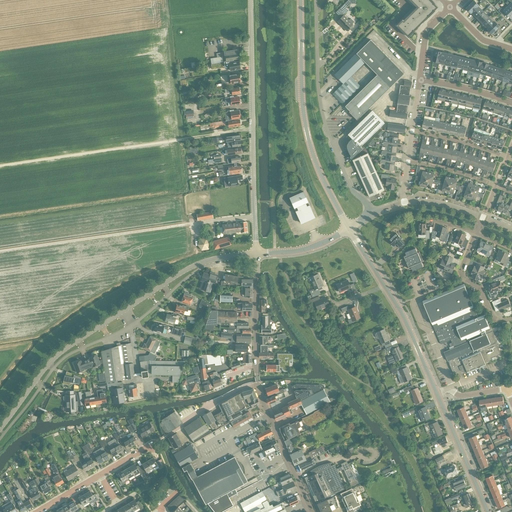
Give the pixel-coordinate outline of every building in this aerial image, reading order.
[(410,0),(417,7),(417,8),(400,25),(399,27),(397,25),(398,25),(397,24),(396,25),(408,37),(409,36),(408,35),(412,31),(412,32),(413,31),(428,16),(429,15),(428,15),(432,11),(433,12),(434,11),(433,10),(435,7),(433,5),(433,4),(434,4),(433,3),(432,3),(428,0),(410,0)] [(477,6),(479,5),(475,1),(472,4),(470,2),(466,6),(470,9),(468,10),(471,13),(472,12),(477,6)] [(340,8),(336,12),(341,18),(337,21),(346,30),(349,27),(351,28),(353,26),(352,24),(354,22),(351,18),(348,21),(343,16),(348,11),(346,8),(347,7),(344,4),(340,8)] [(511,17),(511,10),(507,6),(506,5),(502,9),(502,8),(499,11),(504,16),(506,13),(511,19),(511,17)] [(477,19),(483,12),(477,6),(472,12),(475,15),(474,16),(477,19)] [(483,23),(489,18),(483,12),(477,19),(479,21),(480,20),(481,21),(480,22),(482,24),(483,23)] [(496,22),(491,16),(489,18),(483,23),(489,29),(496,22)] [(497,29),(500,26),(496,22),(489,29),(488,30),(490,32),(491,31),(495,35),(499,31),(497,29)] [(391,61),(379,48),(370,40),(334,75),(343,84),(350,77),(365,62),(377,75),(391,61)] [(224,63),(211,64),(212,69),(227,67),(227,70),(230,70),(240,69),(240,68),(241,67),(240,66),(240,65),(239,61),(235,62),(235,59),(239,58),(237,50),(225,52),(222,53),(216,53),(217,58),(222,57),(223,61),(224,61),(224,63)] [(441,53),(437,52),(437,51),(436,51),(433,63),(439,64),(442,52),(441,52),(441,53)] [(444,65),(447,55),(445,55),(445,54),(442,53),(442,52),(439,64),(444,65)] [(453,56),(451,56),(451,55),(447,54),(447,55),(444,65),(451,67),(451,65),(453,56)] [(451,67),(451,68),(456,69),(457,67),(459,58),(457,57),(453,56),(451,65),(451,67)] [(468,71),(470,61),(469,60),(469,59),(465,58),(464,59),(462,68),(462,70),(468,71)] [(474,73),(477,61),(476,61),(476,62),(474,62),(475,61),(470,60),(470,61),(468,71),(474,73)] [(349,112),(356,120),(403,74),(391,61),(377,75),(345,106),(349,111),(349,112)] [(480,74),(483,63),(482,62),(482,63),(477,62),(478,61),(477,61),(474,73),(480,74)] [(485,76),(489,65),(488,65),(484,63),(483,63),(480,74),(485,76)] [(491,67),(489,66),(490,65),(489,65),(485,76),(486,76),(486,74),(491,76),(495,67),(491,66),(491,67)] [(497,69),(495,68),(495,67),(491,76),(497,78),(500,69),(497,68),(497,69)] [(503,80),(506,71),(503,70),(502,71),(501,70),(501,69),(500,69),(497,78),(503,80)] [(509,82),(511,73),(508,72),(508,73),(506,72),(507,71),(506,71),(503,80),(509,82)] [(229,75),(228,75),(229,79),(230,79),(231,83),(238,82),(240,82),(241,81),(241,79),(240,78),(239,73),(229,75)] [(360,87),(358,84),(350,77),(343,84),(332,94),(342,104),(360,87)] [(410,89),(411,82),(404,81),(403,86),(400,85),(399,94),(398,94),(397,104),(396,111),(390,110),(389,117),(406,119),(407,112),(408,105),(409,100),(409,96),(410,89)] [(444,102),(447,91),(440,89),(437,100),(444,102)] [(454,92),(447,91),(444,102),(451,103),(454,92)] [(461,94),(454,92),(451,103),(458,105),(461,94)] [(468,96),(461,94),(458,105),(466,107),(468,96)] [(231,102),(231,106),(240,104),(240,103),(241,103),(240,101),(239,97),(233,97),(233,96),(225,98),(226,102),(231,102)] [(475,98),(475,97),(468,96),(466,107),(473,108),(475,98)] [(475,98),(473,108),(480,110),(482,99),(475,98)] [(488,111),(491,102),(486,100),(483,109),(488,111)] [(493,113),(496,104),(491,102),(488,111),(493,113)] [(501,105),(496,104),(493,113),(498,114),(501,105)] [(506,107),(501,105),(498,114),(503,116),(506,107)] [(511,109),(506,107),(503,116),(509,118),(511,109)] [(228,120),(231,119),(240,118),(240,117),(241,117),(240,114),(240,115),(239,110),(233,111),(233,110),(230,111),(227,111),(227,114),(228,120)] [(351,159),(352,159),(352,158),(362,148),(360,147),(384,123),(372,110),(348,134),(352,139),(348,143),(347,144),(347,145),(346,146),(346,147),(347,148),(347,149),(350,156),(350,157),(349,157),(349,158),(350,159),(351,159)] [(231,120),(216,122),(217,127),(224,126),(228,125),(229,128),(240,126),(239,120),(231,121),(231,120)] [(404,133),(405,126),(388,123),(387,127),(385,127),(384,130),(404,133)] [(476,142),(480,130),(475,128),(474,131),(471,139),(474,140),(474,141),(476,142)] [(485,132),(480,130),(476,142),(478,143),(478,142),(481,143),(485,132)] [(490,133),(485,132),(481,143),(484,144),(484,145),(486,146),(489,136),(490,133)] [(399,144),(400,141),(398,141),(399,135),(384,133),(383,136),(388,138),(388,142),(397,144),(399,144)] [(431,146),(426,144),(427,140),(425,140),(426,136),(423,136),(422,138),(423,138),(421,148),(430,150),(431,146)] [(495,138),(494,138),(489,136),(486,146),(488,146),(488,145),(492,146),(495,138)] [(439,152),(440,148),(435,146),(436,142),(434,142),(435,138),(432,138),(432,140),(431,146),(430,150),(439,152)] [(500,139),(495,138),(492,146),(495,147),(494,148),(496,149),(500,139)] [(500,139),(496,149),(498,150),(499,148),(502,150),(505,141),(500,139)] [(448,154),(449,150),(444,149),(445,144),(443,144),(444,140),(441,140),(441,142),(440,148),(439,152),(448,154)] [(398,153),(399,150),(396,150),(397,144),(388,142),(383,142),(382,145),(387,147),(387,151),(386,151),(396,153),(398,153)] [(458,156),(460,152),(454,151),(455,146),(452,146),(453,142),(450,142),(450,144),(449,150),(448,154),(458,156)] [(467,159),(469,155),(464,153),(465,149),(463,149),(464,145),(462,144),(461,146),(461,147),(460,152),(458,156),(467,159)] [(478,158),(473,156),(474,152),(472,152),(473,148),(471,147),(470,149),(470,150),(469,155),(467,159),(476,162),(478,158)] [(429,155),(430,150),(421,148),(419,158),(418,158),(418,160),(420,161),(421,157),(423,158),(424,154),(429,155)] [(438,157),(439,152),(430,150),(429,155),(428,160),(427,160),(427,162),(430,163),(430,159),(432,160),(433,156),(438,157)] [(485,165),(486,161),(482,159),(483,155),(481,154),(482,151),(479,150),(479,152),(478,158),(476,162),(485,165)] [(386,151),(387,151),(382,151),(381,154),(386,156),(385,160),(395,162),(397,162),(398,159),(395,158),(396,153),(386,151)] [(447,159),(448,154),(439,152),(438,157),(437,162),(436,162),(436,164),(439,165),(439,161),(442,162),(442,158),(447,159)] [(384,190),(376,173),(367,153),(352,160),(369,197),(374,195),(374,196),(375,196),(376,197),(377,196),(378,196),(379,195),(379,194),(379,193),(379,192),(384,190)] [(485,165),(494,168),(496,164),(491,162),(492,158),(490,157),(491,154),(488,153),(488,155),(486,161),(485,165)] [(457,161),(458,156),(448,154),(447,159),(446,164),(445,166),(448,167),(449,163),(451,164),(452,160),(457,161)] [(466,164),(467,159),(458,156),(457,161),(455,166),(454,168),(457,169),(458,166),(460,166),(461,162),(466,164)] [(385,160),(381,159),(379,163),(385,165),(384,169),(395,171),(396,168),(394,167),(395,162),(385,160)] [(475,167),(476,162),(467,159),(466,164),(464,169),(463,169),(463,171),(466,172),(467,169),(469,169),(470,165),(475,167)] [(484,170),(485,165),(476,162),(475,167),(473,172),(472,172),(472,174),(474,175),(476,171),(478,172),(479,168),(484,170)] [(483,178),(484,174),(487,175),(488,171),(493,173),(494,168),(485,165),(484,170),(482,175),(481,175),(481,177),(483,178)] [(429,173),(428,173),(423,172),(422,177),(416,176),(416,178),(427,180),(429,173)] [(439,181),(433,179),(434,174),(429,173),(427,180),(438,183),(439,181)] [(395,187),(396,179),(389,178),(390,175),(381,174),(381,178),(386,178),(385,185),(388,186),(387,189),(393,190),(394,186),(395,187)] [(225,187),(229,186),(238,185),(237,180),(242,179),(242,175),(227,177),(228,178),(224,179),(225,187)] [(450,186),(452,178),(446,177),(444,182),(439,181),(438,183),(450,186)] [(426,188),(427,180),(416,178),(415,180),(421,181),(420,186),(426,188)] [(461,189),(461,187),(456,185),(457,180),(452,178),(450,186),(461,189)] [(438,185),(438,183),(427,180),(426,188),(431,189),(432,183),(438,185)] [(448,193),(450,186),(438,183),(438,185),(443,186),(442,191),(448,193)] [(472,192),(474,185),(469,183),(467,188),(461,187),(461,189),(472,192)] [(472,192),(483,196),(484,194),(478,192),(480,187),(474,185),(472,192)] [(460,192),(461,189),(450,186),(448,193),(453,194),(455,189),(458,190),(458,192),(460,192)] [(469,199),(472,192),(461,189),(460,192),(462,193),(462,191),(466,192),(464,198),(469,199)] [(289,198),(294,209),(300,223),(314,217),(303,192),(289,198)] [(482,198),(483,196),(472,192),(469,199),(475,201),(477,196),(482,198)] [(502,213),(505,204),(501,202),(503,196),(500,195),(494,209),(497,210),(497,211),(502,213)] [(509,215),(511,209),(511,201),(510,206),(505,204),(502,213),(506,215),(506,214),(509,215)] [(198,221),(213,218),(212,212),(196,214),(198,221)] [(247,232),(246,222),(222,224),(223,234),(247,232)] [(429,239),(429,231),(426,231),(426,224),(419,224),(418,234),(426,235),(426,239),(429,239)] [(446,233),(447,228),(439,226),(437,232),(433,231),(431,238),(435,239),(436,236),(439,237),(439,238),(440,239),(442,240),(441,241),(447,243),(449,234),(446,233)] [(465,238),(466,235),(459,232),(455,242),(454,243),(458,244),(458,243),(462,245),(461,246),(466,248),(469,241),(466,240),(466,239),(465,238)] [(396,244),(400,248),(404,244),(400,240),(401,239),(396,233),(388,240),(389,241),(390,240),(394,245),(393,245),(394,246),(396,244)] [(231,245),(231,244),(229,236),(212,241),(214,250),(231,245)] [(209,250),(211,244),(211,243),(206,238),(200,238),(197,245),(201,251),(209,250)] [(489,257),(493,247),(481,242),(477,250),(486,254),(486,255),(489,257)] [(413,268),(414,271),(423,267),(421,262),(423,261),(419,252),(418,253),(416,248),(406,252),(407,255),(404,256),(405,258),(404,259),(405,262),(404,262),(405,265),(406,265),(407,268),(409,267),(410,269),(413,268)] [(505,266),(508,261),(505,260),(508,254),(500,250),(497,255),(500,256),(498,260),(502,262),(501,264),(505,266)] [(444,260),(443,260),(439,268),(452,273),(455,265),(451,263),(453,258),(446,255),(444,260)] [(483,270),(484,267),(477,264),(476,267),(474,267),(471,274),(473,274),(472,277),(479,280),(480,277),(482,278),(485,271),(483,270)] [(217,275),(210,273),(210,275),(204,273),(201,281),(203,281),(201,289),(210,292),(213,282),(215,283),(217,275)] [(237,282),(238,276),(225,274),(224,281),(221,281),(221,285),(235,286),(235,283),(238,283),(238,282),(237,282)] [(312,297),(321,294),(318,288),(323,286),(318,274),(310,277),(315,289),(309,291),(312,297)] [(492,299),(496,297),(495,295),(498,294),(497,292),(498,290),(503,288),(500,282),(506,279),(504,275),(492,280),(493,284),(489,286),(490,289),(488,290),(491,297),(492,299)] [(347,280),(336,285),(340,293),(350,288),(352,291),(356,289),(353,283),(349,285),(347,280)] [(478,318),(474,307),(464,284),(423,301),(441,344),(451,340),(452,343),(447,345),(449,347),(453,345),(454,348),(445,352),(444,352),(448,361),(449,361),(450,364),(449,364),(454,373),(461,370),(462,371),(462,372),(463,372),(464,372),(465,373),(466,372),(467,372),(468,372),(486,364),(486,365),(486,364),(485,363),(493,360),(492,358),(501,354),(497,340),(489,323),(488,324),(484,315),(478,318)] [(252,287),(244,286),(244,289),(242,289),(242,295),(244,295),(244,297),(252,298),(252,287)] [(192,298),(190,297),(191,294),(187,293),(186,296),(184,295),(182,302),(191,305),(190,305),(193,306),(195,301),(192,300),(192,298)] [(265,308),(265,304),(265,303),(266,303),(266,300),(263,300),(263,296),(259,296),(259,312),(265,312),(270,312),(269,308),(265,308)] [(329,305),(326,297),(320,300),(319,296),(310,300),(312,304),(314,303),(317,310),(329,305)] [(500,299),(492,302),(496,311),(499,310),(500,310),(500,311),(511,306),(508,300),(501,303),(500,299)] [(205,302),(202,310),(208,312),(211,305),(205,302)] [(182,306),(181,306),(182,304),(180,304),(179,305),(177,305),(176,308),(175,307),(174,312),(186,315),(189,307),(186,306),(185,306),(182,305),(182,306)] [(360,318),(355,307),(349,309),(347,306),(341,308),(342,312),(348,310),(351,318),(348,320),(349,324),(353,322),(353,321),(360,318)] [(205,318),(207,313),(208,312),(202,310),(199,315),(205,318)] [(217,310),(211,310),(206,324),(210,325),(217,325),(229,326),(229,323),(237,323),(237,312),(217,311),(217,310)] [(165,317),(164,320),(165,320),(165,321),(174,324),(177,324),(179,320),(180,316),(171,314),(171,315),(167,314),(166,317),(165,317)] [(262,325),(261,325),(261,333),(265,333),(266,334),(269,334),(269,333),(271,333),(273,333),(274,332),(274,330),(273,329),(271,329),(271,325),(270,325),(270,320),(271,320),(271,316),(262,316),(262,325)] [(161,325),(155,323),(154,331),(162,333),(162,332),(166,333),(167,329),(168,326),(165,325),(161,324),(161,325)] [(182,330),(173,327),(171,334),(181,336),(182,330)] [(388,344),(387,341),(390,340),(388,334),(387,334),(384,329),(377,332),(377,333),(376,333),(376,334),(376,335),(377,337),(378,338),(379,339),(379,338),(382,343),(383,346),(385,345),(384,345),(388,344)] [(236,334),(232,334),(232,333),(221,332),(220,337),(231,339),(231,342),(236,342),(251,342),(251,334),(236,334)] [(185,336),(183,343),(190,345),(192,338),(185,336)] [(160,342),(150,337),(146,345),(144,344),(142,348),(154,354),(160,342)] [(117,346),(101,351),(106,382),(117,381),(135,378),(130,343),(122,345),(121,345),(117,346)] [(259,358),(260,358),(273,358),(273,353),(268,353),(268,348),(273,348),(273,345),(261,345),(261,353),(259,353),(259,358)] [(386,348),(384,349),(385,353),(388,352),(391,350),(394,355),(387,358),(390,364),(403,358),(399,347),(394,349),(392,346),(386,348)] [(148,355),(139,357),(140,362),(149,361),(154,361),(157,356),(149,353),(148,355)] [(221,364),(220,356),(220,355),(198,354),(199,359),(201,380),(207,379),(205,364),(215,363),(217,363),(218,365),(221,364)] [(243,363),(251,363),(252,354),(243,354),(243,363)] [(266,365),(266,372),(276,372),(276,371),(279,371),(279,368),(282,367),(282,369),(283,370),(285,371),(286,371),(288,370),(288,369),(289,367),(289,363),(289,362),(288,358),(292,358),(292,354),(294,354),(277,354),(277,358),(281,358),(281,362),(279,363),(279,365),(276,365),(266,365)] [(86,360),(89,368),(93,367),(95,366),(95,367),(96,367),(98,366),(98,365),(100,364),(96,355),(89,357),(90,358),(86,360)] [(84,370),(89,368),(86,360),(81,362),(80,360),(73,363),(77,372),(80,370),(81,371),(84,370)] [(149,361),(140,362),(141,371),(142,377),(152,376),(152,375),(156,374),(156,375),(172,375),(172,382),(178,382),(185,361),(183,361),(176,361),(154,361),(149,361)] [(406,365),(397,368),(398,371),(399,371),(401,375),(398,377),(401,383),(404,382),(412,379),(406,365)] [(200,384),(197,374),(197,373),(195,373),(195,375),(185,378),(186,380),(181,381),(183,386),(186,385),(189,386),(190,391),(189,393),(191,394),(192,392),(199,390),(197,385),(200,384)] [(63,381),(63,384),(69,385),(70,384),(72,384),(72,383),(73,384),(75,384),(75,383),(79,384),(80,378),(80,377),(74,375),(73,377),(65,375),(63,381)] [(219,377),(213,380),(212,380),(211,376),(210,376),(212,380),(214,387),(222,385),(219,377)] [(212,387),(211,384),(211,382),(210,383),(209,380),(202,382),(203,386),(202,386),(204,391),(212,389),(211,387),(212,387)] [(124,402),(122,389),(122,388),(123,388),(122,382),(116,383),(117,387),(114,388),(115,395),(112,396),(113,403),(124,402)] [(279,390),(277,384),(265,388),(268,396),(275,393),(276,395),(285,391),(284,388),(279,390)] [(296,384),(292,387),(297,396),(298,396),(298,398),(300,401),(323,389),(321,385),(296,384)] [(127,397),(130,396),(130,398),(134,397),(134,396),(137,396),(136,391),(137,390),(136,385),(134,385),(134,388),(129,389),(129,391),(126,391),(127,397)] [(413,385),(403,389),(404,392),(410,389),(411,391),(414,398),(415,400),(414,401),(416,404),(423,401),(418,388),(414,389),(413,385)] [(242,392),(237,395),(242,403),(244,408),(245,407),(248,406),(247,403),(251,401),(250,400),(257,397),(253,388),(242,392)] [(330,402),(328,399),(323,390),(319,392),(317,393),(314,395),(311,396),(308,397),(306,399),(303,400),(300,401),(301,403),(307,414),(330,402)] [(66,395),(65,396),(66,411),(75,411),(74,395),(73,395),(73,392),(66,392),(66,395)] [(244,408),(242,403),(237,395),(228,400),(235,413),(240,411),(244,408)] [(268,404),(270,403),(279,400),(277,395),(266,399),(268,404)] [(245,407),(244,408),(246,410),(248,409),(259,404),(257,397),(250,400),(251,401),(247,403),(248,406),(245,407)] [(273,410),(277,408),(284,402),(283,398),(279,400),(270,403),(270,404),(273,410)] [(289,405),(291,408),(301,403),(300,401),(298,398),(288,403),(289,405)] [(228,400),(218,405),(222,411),(228,422),(233,420),(232,419),(230,416),(235,413),(228,400)] [(293,413),(291,408),(289,405),(282,409),(283,411),(274,415),(277,421),(293,413)] [(422,422),(431,418),(426,407),(417,410),(422,422)] [(316,425),(316,424),(316,423),(326,418),(325,413),(325,412),(322,408),(314,412),(313,413),(306,417),(301,418),(302,420),(299,421),(298,421),(290,424),(289,423),(282,427),(279,428),(280,431),(282,436),(283,438),(284,441),(290,438),(300,433),(309,429),(316,425)] [(183,423),(175,411),(174,410),(160,418),(161,420),(162,422),(159,423),(166,434),(183,423)] [(215,423),(214,421),(215,420),(210,411),(202,415),(208,425),(209,424),(210,425),(212,429),(215,428),(217,427),(216,424),(215,423)] [(220,427),(228,422),(222,411),(214,415),(218,423),(216,424),(217,427),(215,428),(216,430),(221,427),(220,427)] [(240,411),(235,413),(230,416),(232,419),(241,414),(240,411)] [(236,426),(252,417),(249,411),(233,420),(230,422),(234,427),(236,426)] [(210,429),(209,430),(200,417),(184,428),(192,441),(193,443),(212,432),(210,429)] [(472,426),(470,421),(463,424),(465,429),(472,426)] [(443,434),(437,422),(431,424),(430,422),(424,424),(425,428),(427,427),(429,430),(432,429),(434,433),(433,434),(434,437),(443,434)] [(154,430),(149,423),(146,424),(146,425),(138,430),(142,438),(146,435),(151,432),(151,431),(154,430)] [(136,435),(134,432),(130,425),(127,427),(130,432),(130,433),(126,435),(132,445),(137,442),(136,440),(138,439),(136,435)] [(118,431),(118,432),(116,428),(113,429),(114,430),(120,440),(122,439),(124,442),(123,442),(127,449),(132,445),(126,435),(122,437),(118,431)] [(268,436),(272,434),(273,434),(270,428),(257,435),(256,433),(245,438),(249,446),(265,438),(265,439),(268,437),(268,436)] [(176,434),(168,438),(174,448),(182,444),(176,434)] [(441,445),(448,443),(445,437),(439,440),(439,439),(432,442),(433,446),(440,443),(441,445)] [(290,438),(284,441),(289,451),(290,454),(290,455),(295,465),(306,459),(301,449),(295,452),(291,444),(293,443),(290,438)] [(118,453),(123,450),(119,443),(118,442),(117,443),(115,439),(111,441),(118,453)] [(103,449),(106,448),(101,440),(99,442),(102,447),(97,450),(104,461),(109,457),(105,451),(103,449)] [(473,448),(480,445),(482,444),(482,443),(481,441),(480,440),(478,441),(478,440),(471,443),(473,448)] [(113,456),(118,453),(111,441),(107,443),(110,447),(109,448),(109,449),(113,456)] [(246,448),(249,454),(262,448),(258,442),(246,448)] [(261,458),(279,450),(280,450),(276,442),(261,449),(263,451),(259,453),(261,458)] [(89,457),(91,455),(87,448),(85,445),(82,447),(85,452),(82,454),(86,462),(90,468),(95,465),(91,458),(90,458),(89,457)] [(198,458),(191,445),(173,454),(181,468),(198,458)] [(97,450),(93,452),(90,446),(87,448),(91,455),(94,454),(96,457),(95,457),(99,463),(104,461),(97,450)] [(322,446),(309,453),(312,458),(325,451),(322,446)] [(443,452),(442,452),(440,446),(433,449),(435,455),(443,452)] [(506,454),(511,451),(511,448),(502,453),(501,452),(499,453),(500,456),(504,455),(506,454)] [(77,463),(73,456),(72,455),(69,457),(70,460),(71,460),(74,465),(77,463)] [(435,459),(438,465),(446,461),(443,455),(435,459)] [(147,461),(152,469),(158,465),(159,468),(162,466),(158,460),(156,462),(153,457),(147,461)] [(248,482),(234,457),(197,476),(190,463),(182,467),(184,471),(190,482),(193,480),(205,504),(208,503),(214,511),(220,511),(233,505),(231,501),(229,497),(237,493),(235,488),(248,482)] [(310,467),(315,464),(313,458),(298,465),(300,468),(301,471),(310,467)] [(489,466),(487,460),(486,460),(479,463),(482,469),(489,466)] [(147,472),(152,469),(147,461),(142,464),(142,465),(140,467),(144,473),(146,472),(147,472)] [(351,469),(348,464),(346,461),(341,464),(342,466),(336,469),(334,464),(331,465),(329,463),(325,463),(320,465),(315,467),(310,471),(312,475),(308,477),(308,476),(304,477),(308,485),(309,484),(314,495),(313,496),(316,502),(317,504),(325,500),(331,497),(331,495),(345,489),(338,472),(343,469),(351,486),(360,482),(359,482),(350,469),(351,469)] [(85,471),(90,468),(86,462),(81,465),(85,471)] [(144,473),(140,467),(137,468),(135,463),(129,467),(130,468),(134,475),(139,472),(141,475),(144,473)] [(64,482),(59,474),(58,472),(59,471),(54,464),(51,466),(54,471),(53,471),(55,475),(52,477),(57,486),(64,482)] [(458,474),(454,466),(453,465),(451,466),(450,467),(444,470),(448,478),(458,474)] [(79,473),(75,466),(64,473),(68,480),(74,477),(79,473)] [(128,478),(134,475),(130,468),(129,467),(123,470),(128,478)] [(123,481),(128,478),(123,470),(118,474),(121,478),(118,480),(121,485),(124,484),(123,481)] [(288,483),(293,481),(290,473),(284,476),(288,483)] [(51,489),(50,486),(52,485),(47,475),(43,477),(47,482),(40,486),(44,493),(45,494),(48,492),(47,492),(51,489)] [(282,486),(288,483),(284,476),(279,478),(282,486)] [(466,486),(463,478),(458,481),(457,478),(448,482),(449,485),(453,484),(456,491),(466,486)] [(33,489),(29,491),(31,494),(34,500),(34,499),(34,500),(37,498),(40,496),(39,494),(41,493),(37,487),(36,486),(33,480),(29,483),(33,489)] [(287,484),(291,491),(296,489),(293,482),(287,484)] [(285,494),(291,491),(287,484),(282,487),(283,489),(278,491),(276,492),(278,497),(280,496),(285,494)] [(26,501),(21,492),(18,488),(16,490),(27,509),(32,506),(29,500),(26,501)] [(354,488),(352,489),(352,488),(340,493),(342,498),(341,498),(347,511),(355,511),(362,509),(360,505),(360,504),(360,503),(361,503),(354,488)] [(22,511),(27,509),(16,490),(14,491),(18,499),(15,501),(22,511)] [(90,504),(95,501),(98,499),(95,494),(92,495),(90,491),(84,494),(89,502),(90,504)] [(280,504),(279,504),(273,507),(272,504),(270,505),(267,500),(262,491),(240,503),(244,511),(245,511),(250,509),(252,511),(250,511),(274,511),(282,509),(280,504)] [(15,508),(17,507),(9,493),(7,495),(10,501),(6,503),(10,511),(15,511),(17,511),(15,508)] [(464,501),(472,498),(469,493),(462,496),(462,497),(460,497),(461,499),(463,499),(464,501)] [(83,505),(89,502),(84,494),(79,498),(81,502),(79,503),(82,509),(85,507),(83,505)] [(290,506),(299,502),(296,496),(283,501),(284,503),(289,502),(290,506)] [(325,500),(330,511),(338,507),(335,496),(331,497),(325,500)] [(472,498),(464,501),(465,504),(463,504),(464,507),(465,506),(466,508),(469,506),(469,505),(474,503),(472,498)] [(507,501),(506,499),(503,500),(503,499),(496,502),(498,508),(505,505),(504,502),(507,501)] [(139,501),(136,503),(135,500),(129,504),(133,511),(139,508),(140,510),(143,508),(139,501)] [(318,511),(328,511),(330,511),(325,500),(317,504),(315,505),(318,511)] [(82,509),(79,503),(76,505),(74,501),(68,504),(72,511),(73,511),(78,508),(79,511),(82,509)] [(4,511),(10,511),(6,503),(2,506),(4,509),(3,509),(4,511)]
